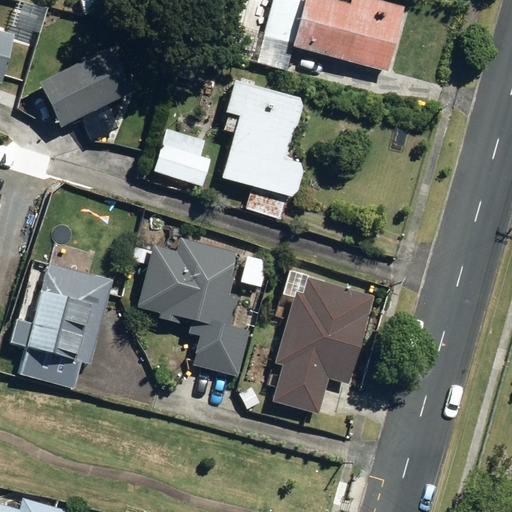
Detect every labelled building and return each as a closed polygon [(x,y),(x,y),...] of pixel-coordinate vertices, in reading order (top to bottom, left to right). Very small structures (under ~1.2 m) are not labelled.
[(291,40),(385,65),(402,0),(269,0),(263,24),(243,19),(234,50),(284,64),(291,40)] [(0,75),(14,28),(0,24),(0,75)] [(39,118),(59,119),(134,87),(113,38),(33,72),(38,83),(26,89),(39,118)] [(177,65),(192,70),(198,50),(183,45),(177,65)] [(243,202),(278,212),(284,189),(291,191),(300,156),(280,151),(288,122),(294,124),(301,97),(298,97),(299,92),(233,73),(224,105),(237,108),(236,113),(227,110),(223,124),(232,127),(220,172),(249,179),(243,202)] [(158,172),(202,186),(210,160),(166,146),(158,172)] [(235,247),(179,232),(176,244),(154,238),(137,301),(203,319),(192,360),(236,372),(249,325),(230,320),(237,294),(228,292),(234,271),(229,269),(235,247)] [(19,366),(72,381),(80,353),(88,355),(108,283),(106,283),(109,272),(49,255),(32,316),(17,312),(11,334),(27,339),(19,366)] [(270,266),(239,257),(231,285),(262,293),(270,266)] [(273,402),(319,415),(329,379),(348,384),(373,296),(309,278),(304,294),(297,292),(277,364),(284,366),(273,402)] [(0,499),(0,511),(64,511),(66,508),(22,495),(19,505),(0,499)]
